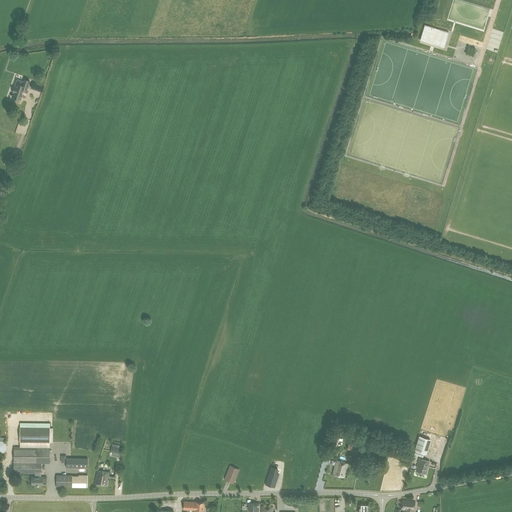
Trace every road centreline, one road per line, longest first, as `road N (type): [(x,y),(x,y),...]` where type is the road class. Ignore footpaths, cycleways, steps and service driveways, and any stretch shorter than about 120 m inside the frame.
road 1 (unclassified): [(382,495),(0,497)]
road 2 (unclassified): [(511,474),(382,495)]
